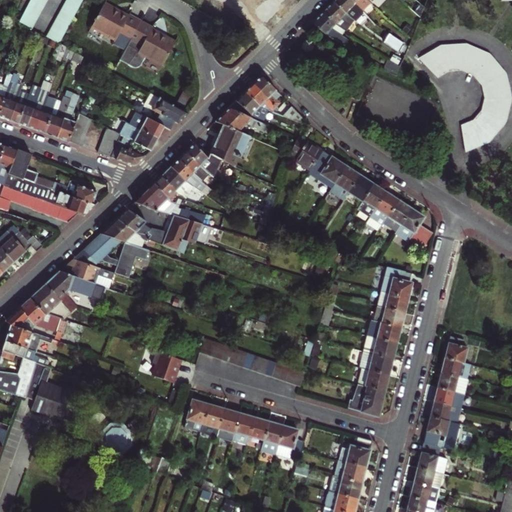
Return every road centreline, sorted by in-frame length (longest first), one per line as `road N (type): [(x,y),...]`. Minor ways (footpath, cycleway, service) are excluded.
road 1 (residential): [(261,58),(350,141),(455,208)]
road 2 (residential): [(398,433),(455,208)]
road 3 (residential): [(398,433),(192,377)]
road 4 (tertiary): [(0,307),(135,181)]
road 5 (residential): [(135,181),(0,131)]
